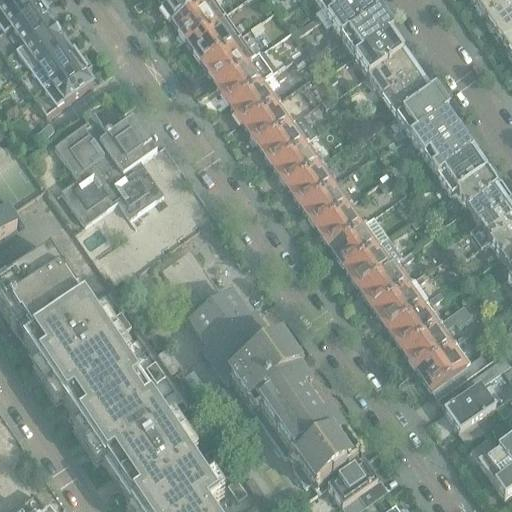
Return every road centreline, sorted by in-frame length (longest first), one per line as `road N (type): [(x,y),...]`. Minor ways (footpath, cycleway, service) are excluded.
road 1 (residential): [(458,511),(93,0)]
road 2 (residential): [(511,143),(412,0)]
road 3 (residential): [(92,511),(0,375)]
